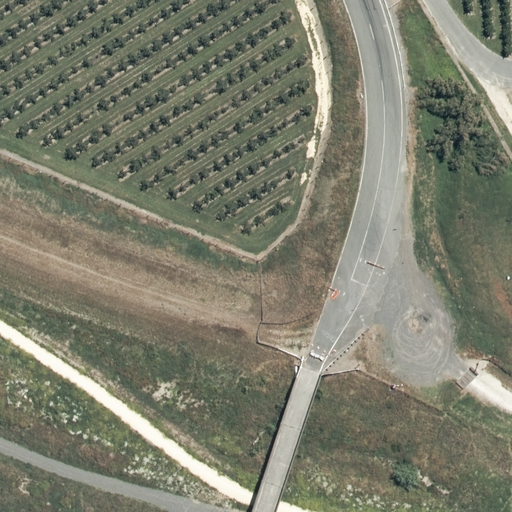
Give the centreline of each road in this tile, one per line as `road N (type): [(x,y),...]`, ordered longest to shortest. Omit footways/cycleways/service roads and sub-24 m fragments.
road 1 (tertiary): [(311,369),(351,277),(381,165),(380,63),(361,0)]
road 2 (track): [(356,262),(468,377),(511,403)]
